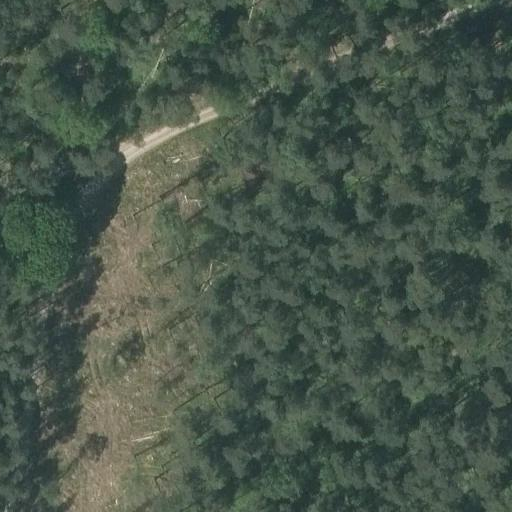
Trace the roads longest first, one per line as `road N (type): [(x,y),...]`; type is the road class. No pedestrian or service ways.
road 1 (track): [(28,511),(60,288),(168,129),(488,0)]
road 2 (track): [(0,196),(168,129)]
